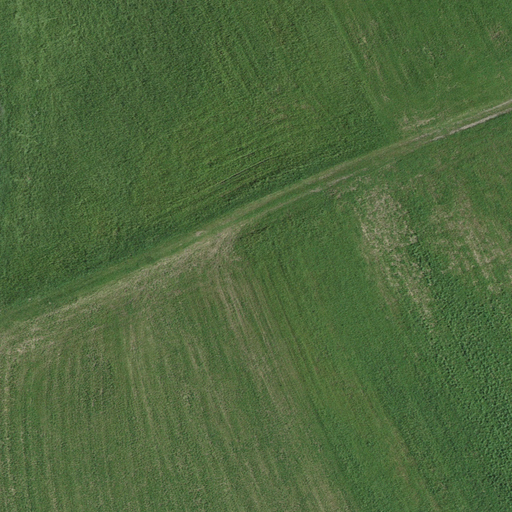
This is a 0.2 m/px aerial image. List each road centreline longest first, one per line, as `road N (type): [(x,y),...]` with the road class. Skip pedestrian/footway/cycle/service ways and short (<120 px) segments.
road 1 (track): [(152,254),(511,108)]
road 2 (track): [(152,254),(0,321)]
